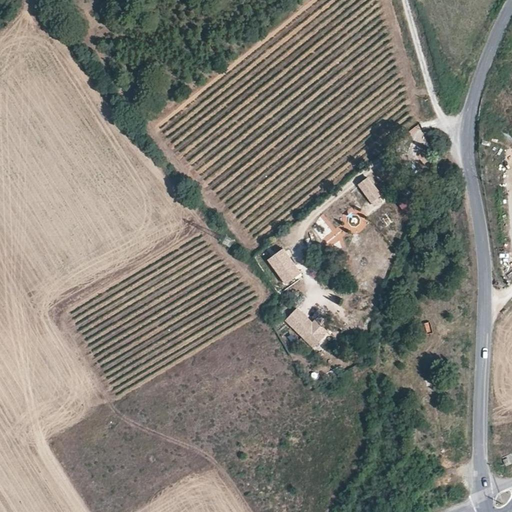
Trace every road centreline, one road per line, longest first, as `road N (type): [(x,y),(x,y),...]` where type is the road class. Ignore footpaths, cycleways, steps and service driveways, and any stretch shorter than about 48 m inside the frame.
road 1 (tertiary): [(468,147),(486,284),(486,500)]
road 2 (unclassified): [(468,147),(439,120),(405,0)]
road 3 (tertiary): [(510,0),(485,53),(468,147)]
